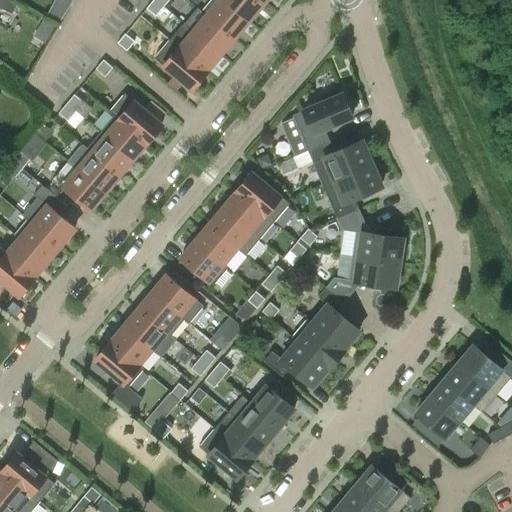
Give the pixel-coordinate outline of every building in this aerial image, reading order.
[(0,0),(0,7),(12,14),(17,2),(12,0),(0,0)] [(163,6),(156,0),(152,0),(146,8),(156,15),(163,6)] [(248,21),(223,0),(218,0),(207,14),(235,37),(248,21)] [(262,4),(257,0),(223,0),(248,21),(262,4)] [(184,23),(221,54),(235,37),(207,14),(193,30),(184,22),(184,23)] [(170,39),(207,71),(221,54),(184,23),(170,39)] [(134,41),(125,33),(117,42),(127,50),(134,41)] [(207,71),(170,39),(154,57),(192,89),(207,71)] [(96,68),(105,76),(113,67),(103,59),(96,68)] [(162,124),(125,93),(110,111),(147,142),(162,124)] [(308,150),(330,140),(325,129),(352,117),(342,93),(292,114),(308,150)] [(66,103),(76,111),(83,102),(74,94),(66,103)] [(76,111),(66,103),(59,112),(68,120),(76,111)] [(100,131),(133,159),(147,142),(110,111),(109,112),(114,116),(100,131)] [(43,124),(35,132),(43,140),(51,131),(43,124)] [(119,175),(133,159),(100,131),(87,147),(82,143),(82,144),(119,175)] [(334,151),(330,140),(308,150),(322,184),(372,163),(362,140),(334,151)] [(119,175),(82,144),(68,161),(105,192),(119,175)] [(22,151),(14,160),(23,168),(31,158),(22,151)] [(23,168),(14,160),(6,170),(15,177),(23,168)] [(91,209),(105,192),(68,161),(54,178),(91,209)] [(382,185),(372,163),(322,184),(337,218),(359,208),(354,197),(382,185)] [(237,190),(274,221),(289,203),(252,172),(237,190)] [(260,238),(274,221),(237,190),(223,207),(260,238)] [(23,214),(60,246),(75,227),(38,196),(23,214)] [(246,255),(260,238),(223,207),(209,223),(236,246),(246,255)] [(369,232),(359,208),(337,218),(342,229),(356,231),(352,255),(400,262),(403,238),(369,232)] [(14,234),(47,261),(60,246),(23,214),(22,215),(27,219),(14,234)] [(246,255),(236,246),(209,223),(195,240),(228,267),(228,266),(223,263),(236,247),(246,255)] [(301,237),(310,245),(318,236),(309,228),(301,237)] [(47,261),(14,234),(2,249),(0,247),(0,248),(34,277),(47,261)] [(228,267),(195,240),(181,257),(213,284),(228,267)] [(290,251),(299,258),(307,248),(298,241),(290,251)] [(34,277),(0,248),(0,283),(2,286),(5,283),(19,295),(34,277)] [(334,277),(326,286),(344,302),(361,282),(396,287),(400,262),(352,255),(349,279),(334,277)] [(277,265),(270,274),(279,282),(287,273),(277,265)] [(152,291),(185,319),(189,322),(204,305),(167,274),(152,291)] [(279,282),(270,274),(262,283),(272,291),(279,282)] [(307,318),(344,349),(360,330),(337,311),(344,302),(326,286),(318,296),(327,304),(312,322),(307,318)] [(189,322),(185,319),(152,291),(138,308),(175,339),(176,338),(171,335),(184,319),(189,323),(189,322)] [(256,291),(248,300),(257,307),(265,298),(256,291)] [(271,302),(262,311),(271,319),(279,309),(271,302)] [(175,339),(138,308),(124,324),(162,356),(175,339)] [(329,367),(344,349),(307,318),(292,336),(306,347),(329,367)] [(161,356),(162,356),(124,324),(111,341),(143,368),(144,368),(139,364),(152,349),(161,356)] [(220,333),(213,342),(222,350),(229,341),(220,333)] [(313,386),(329,367),(306,347),(292,336),(292,337),(296,340),(281,358),(272,350),(264,360),(282,376),(290,366),(313,386)] [(120,380),(122,381),(112,393),(132,411),(143,398),(128,386),(143,368),(111,341),(95,359),(109,371),(107,374),(118,382),(120,380)] [(473,345),(459,362),(497,394),(511,376),(511,361),(500,352),(492,361),(473,345)] [(207,350),(199,359),(208,367),(216,357),(207,350)] [(201,376),(208,367),(199,359),(191,368),(201,376)] [(220,362),(213,371),(222,378),(229,369),(220,362)] [(444,379),(473,404),(482,411),(497,394),(459,362),(444,379)] [(214,387),(222,378),(213,371),(205,380),(214,387)] [(459,420),(473,404),(444,379),(430,396),(459,420)] [(179,383),(171,392),(180,400),(188,390),(179,383)] [(251,403),(279,426),(295,408),(266,384),(251,403)] [(185,403),(195,411),(208,395),(199,388),(185,403)] [(173,409),(180,400),(171,392),(163,401),(173,409)] [(445,437),(459,420),(430,396),(416,412),(445,437)] [(251,403),(238,418),(229,411),(228,411),(265,443),(279,426),(251,403)] [(265,443),(228,411),(214,428),(252,459),(265,443)] [(162,420),(162,421),(155,430),(164,438),(172,428),(162,420)] [(503,424),(498,427),(504,437),(509,434),(503,424)] [(504,437),(498,427),(487,433),(493,443),(504,437)] [(252,459),(214,428),(199,446),(212,457),(210,459),(220,468),(222,465),(236,477),(252,459)] [(480,456),(485,451),(490,445),(480,437),(470,449),(480,456)] [(2,470),(39,502),(54,484),(42,473),(44,470),(33,462),(31,464),(17,452),(2,470)] [(372,465),(357,482),(392,511),(397,511),(410,497),(401,490),(409,480),(397,470),(389,480),(372,465)] [(0,495),(19,511),(30,511),(39,502),(2,470),(0,472),(0,495)] [(392,511),(357,482),(344,499),(359,511),(382,511),(386,507),(391,511),(392,511)] [(101,494),(91,486),(84,496),(93,503),(101,494)] [(0,511),(19,511),(0,495),(0,511)] [(359,511),(344,499),(332,511),(359,511)]
